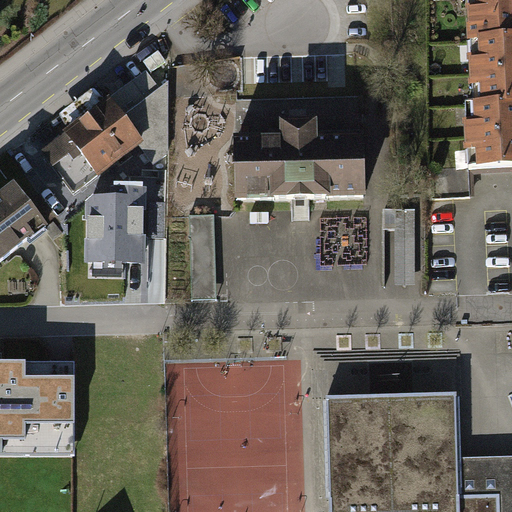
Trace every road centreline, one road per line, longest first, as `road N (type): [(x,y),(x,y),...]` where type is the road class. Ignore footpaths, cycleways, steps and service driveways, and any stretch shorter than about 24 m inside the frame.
road 1 (residential): [(511,309),(0,319)]
road 2 (primary): [(0,109),(147,0)]
